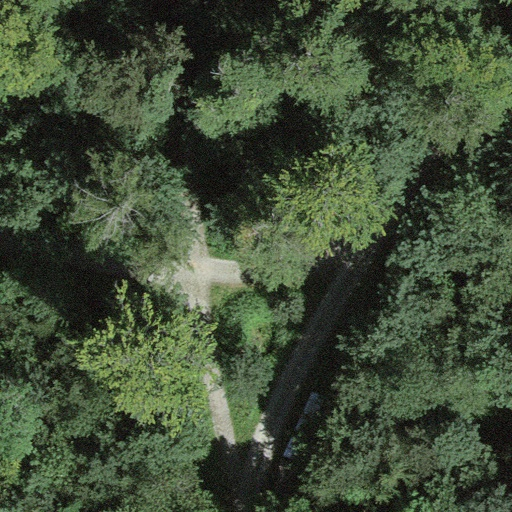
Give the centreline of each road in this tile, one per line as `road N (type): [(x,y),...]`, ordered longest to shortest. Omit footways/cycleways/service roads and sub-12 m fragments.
road 1 (track): [(511,2),(343,254),(235,507)]
road 2 (track): [(0,227),(343,254)]
road 3 (track): [(235,507),(185,242)]
road 4 (track): [(140,0),(185,242)]
